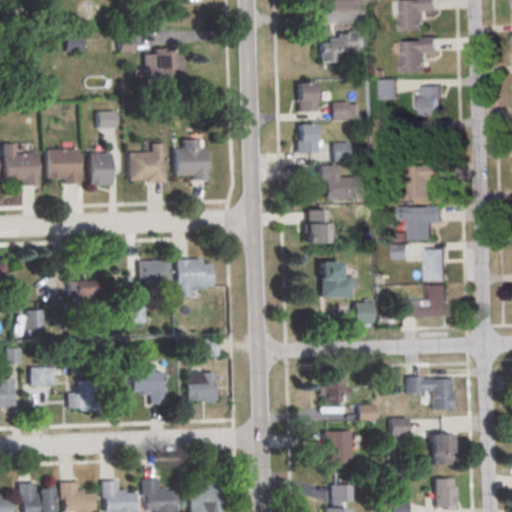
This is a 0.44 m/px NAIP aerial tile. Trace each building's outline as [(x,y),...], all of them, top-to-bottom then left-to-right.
[(434,0),(434,11),(423,11),(424,29),(401,29),(400,0),(434,0)] [(318,61),(345,61),(345,50),(363,50),(362,32),(328,33),(328,42),(317,42),(318,61)] [(82,50),(82,33),(64,33),(64,50),(82,50)] [(132,50),(132,36),(120,36),(120,50),(132,50)] [(421,39),(421,37),(435,37),(436,53),(425,53),(425,71),(402,71),(401,39),(421,39)] [(143,49),(142,77),(180,77),(181,49),(143,49)] [(379,81),(396,81),(397,97),(379,98),(379,81)] [(314,82),(296,82),(296,111),(314,111),(314,82)] [(420,87),(442,86),(442,100),(438,100),(439,114),(421,114),(420,87)] [(328,103),(346,102),(346,119),(328,119),(328,103)] [(114,127),(114,111),(95,111),(95,127),(114,127)] [(379,122),(396,122),(397,138),(379,139),(379,122)] [(294,152),(315,152),(315,123),(294,123),(294,152)] [(420,128),(442,127),(443,155),(421,156),(420,128)] [(169,147),(178,147),(178,139),(193,138),(193,146),(202,146),(204,178),(187,179),(187,174),(170,175),(169,147)] [(123,152),(147,151),(146,143),(159,143),(160,182),(140,182),(140,179),(124,180),(123,152)] [(329,144),(346,143),(347,160),(329,160),(329,144)] [(41,150),(52,149),(52,150),(73,150),(75,183),(59,184),(59,177),(42,178),(41,150)] [(1,152),(11,151),(11,152),(33,152),(34,185),(19,186),(18,179),(2,180),(1,152)] [(84,153),(106,152),(106,185),(85,185),(84,153)] [(426,165),(425,164),(440,163),(440,180),(429,180),(430,198),(407,198),(406,166),(426,165)] [(358,197),(357,176),(336,176),(336,164),(317,165),(317,198),(358,197)] [(428,207),(428,206),(442,205),(442,222),(432,222),(432,240),(409,240),(408,208),(428,207)] [(302,243),(326,243),(326,209),(302,209),(302,243)] [(393,244),(408,244),(409,260),(393,260),(393,244)] [(444,248),(445,280),(425,280),(424,249),(444,248)] [(171,259),(196,258),(197,263),(207,263),(208,287),(187,287),(188,297),(172,297),(171,259)] [(133,261),(165,259),(166,279),(134,280),(133,261)] [(337,261),(317,261),(317,296),(353,296),(353,276),(337,276),(337,261)] [(94,280),(65,280),(65,302),(94,302),(94,280)] [(444,285),(445,317),(399,318),(399,299),(415,299),(415,306),(424,306),(424,285),(444,285)] [(370,302),(351,302),(351,321),(370,321),(370,302)] [(141,320),(141,306),(128,306),(128,320),(141,320)] [(25,330),(40,330),(40,309),(25,309),(25,330)] [(4,363),(18,363),(18,347),(4,347),(4,363)] [(151,363),(129,363),(129,393),(146,393),(146,403),(162,403),(162,372),(151,372),(151,363)] [(51,385),(51,367),(28,367),(28,385),(51,385)] [(212,401),(212,371),(183,371),(183,401),(212,401)] [(0,406),(11,406),(11,378),(0,377),(0,406)] [(347,379),(317,379),(317,400),(347,401),(347,379)] [(429,380),(446,380),(447,408),(430,409),(429,380)] [(84,383),(74,383),(74,392),(65,392),(65,408),(84,408),(84,383)] [(372,420),(372,404),(356,404),(356,420),(372,420)] [(406,418),(387,418),(387,434),(406,434),(406,418)] [(347,462),(347,430),(321,430),(321,462),(347,462)] [(429,437),(447,436),(448,465),(430,465),(429,437)] [(217,511),(217,477),(202,477),(202,487),(186,487),(186,511),(217,511)] [(431,479),(449,478),(450,507),(432,507),(431,479)] [(137,480),(155,479),(155,488),(161,488),(162,491),(172,491),(172,511),(151,511),(142,511),(141,496),(138,496),(137,480)] [(97,482),(114,481),(115,490),(121,490),(121,493),(131,493),(131,511),(101,511),(101,498),(97,498),(97,482)] [(54,482),(72,482),(72,491),(79,491),(79,494),(89,493),(89,511),(59,511),(59,499),(55,499),(54,482)] [(14,484),(31,483),(31,494),(34,494),(34,488),(49,488),(49,511),(18,511),(18,501),(15,501),(14,484)] [(347,511),(347,484),(328,484),(328,507),(322,507),(321,511),(347,511)] [(0,511),(9,511),(9,495),(0,495),(0,511)] [(388,500),(387,511),(405,511),(405,500),(388,500)]
